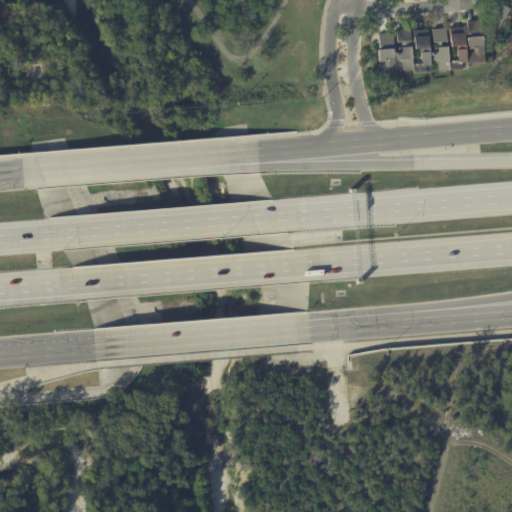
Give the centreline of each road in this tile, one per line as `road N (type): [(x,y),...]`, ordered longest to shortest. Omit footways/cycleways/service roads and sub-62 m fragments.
road 1 (secondary): [(511,128),(254,152)]
road 2 (motorway): [(511,160),(257,167)]
road 3 (motorway): [(511,193),(267,217)]
road 4 (motorway): [(286,267),(511,246)]
road 5 (motorway): [(98,280),(286,267)]
road 6 (motorway): [(267,217),(80,232)]
road 7 (secondary): [(119,342),(295,329)]
road 8 (residential): [(338,0),(330,70),(339,116),(324,146)]
road 9 (residential): [(379,140),(356,85),(360,0)]
road 10 (residential): [(511,407),(491,408),(455,430),(449,511)]
road 11 (secondary): [(180,160),(54,168)]
road 12 (motorway): [(393,320),(511,297)]
